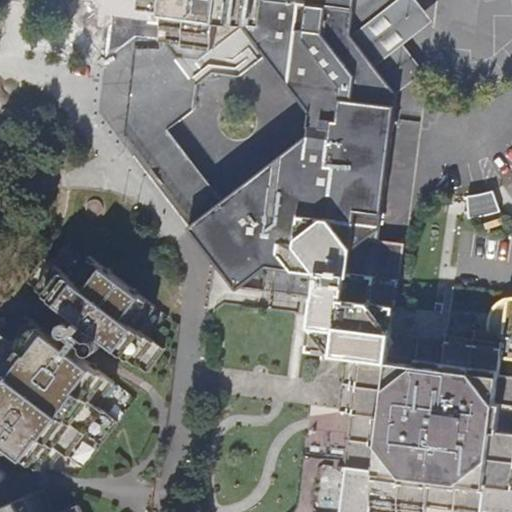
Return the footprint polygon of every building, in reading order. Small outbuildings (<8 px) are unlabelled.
[(62,0),(107,58),(135,37),(161,40),(180,63),(218,47),(226,0),(62,0)] [(226,0),(218,47),(180,63),(161,40),(135,37),(107,58),(98,108),(180,213),(181,211),(239,287),(268,266),(345,366),(384,370),(388,343),(396,308),(399,278),(402,278),(407,242),(381,238),(386,200),(415,178),(419,148),(397,121),(396,97),(423,76),(404,47),(435,25),(416,0),(226,0)] [(463,197),(470,220),(498,211),(491,189),(463,197)] [(0,435),(10,442),(42,466),(58,444),(85,465),(120,418),(112,413),(128,390),(76,351),(84,339),(86,341),(86,345),(88,347),(89,348),(92,349),(95,349),(97,348),(99,346),(100,344),(100,341),(99,339),(98,336),(96,335),(93,335),(90,335),(83,329),(87,323),(148,368),(165,346),(142,328),(159,305),(104,264),(87,286),(76,278),(59,301),(81,318),(77,321),(75,320),(72,318),(69,318),(67,320),(65,322),(64,323),(64,326),(64,328),(66,331),(68,332),(70,332),(75,336),(68,344),(46,328),(31,350),(12,337),(0,353),(0,435)] [(351,423),(344,477),(372,481),(372,507),(370,511),(479,511),(482,494),(511,498),(511,386),(497,385),(501,343),(447,337),(446,349),(388,343),(384,370),(345,366),(338,421),(351,423)] [(0,511),(83,511),(80,504),(59,511),(57,511),(47,487),(0,505),(0,480),(4,479),(5,477),(6,475),(6,472),(6,471),(4,468),(2,466),(0,465),(0,449),(10,442),(0,435),(0,511)] [(370,511),(372,507),(372,481),(344,477),(339,511),(370,511)] [(511,511),(511,498),(482,494),(479,511),(511,511)]
